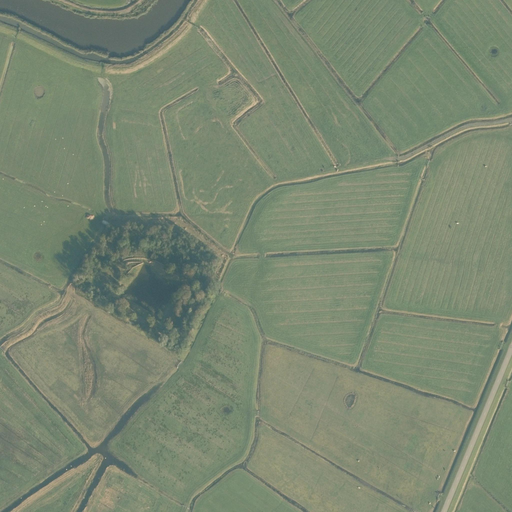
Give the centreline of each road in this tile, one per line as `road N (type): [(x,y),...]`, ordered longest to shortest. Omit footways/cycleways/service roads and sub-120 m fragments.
road 1 (secondary): [(444,511),(511,347)]
road 2 (track): [(398,159),(464,128),(511,120)]
